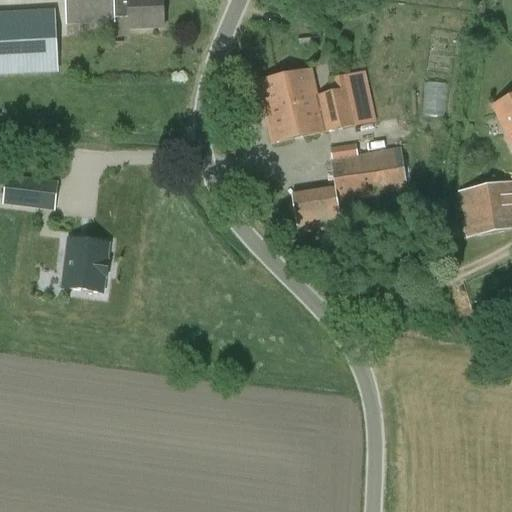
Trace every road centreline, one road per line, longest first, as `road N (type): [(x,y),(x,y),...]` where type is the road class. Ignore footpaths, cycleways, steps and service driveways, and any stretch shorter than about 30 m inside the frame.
road 1 (unclassified): [(331,323),(227,210),(207,170),(208,85),(241,0)]
road 2 (unclassified): [(372,511),(370,385),(331,323)]
road 3 (unclassified): [(331,323),(436,287),(511,248)]
